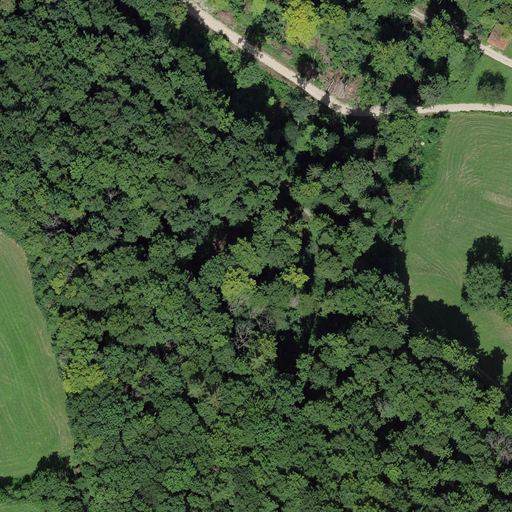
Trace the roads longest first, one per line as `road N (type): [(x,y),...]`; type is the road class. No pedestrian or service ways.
road 1 (track): [(73,0),(154,45),(402,309),(511,400)]
road 2 (track): [(511,511),(294,385),(251,281),(240,202),(205,99)]
road 3 (track): [(174,0),(286,75),(338,98),(431,110),(511,109)]
road 4 (track): [(511,64),(393,0)]
